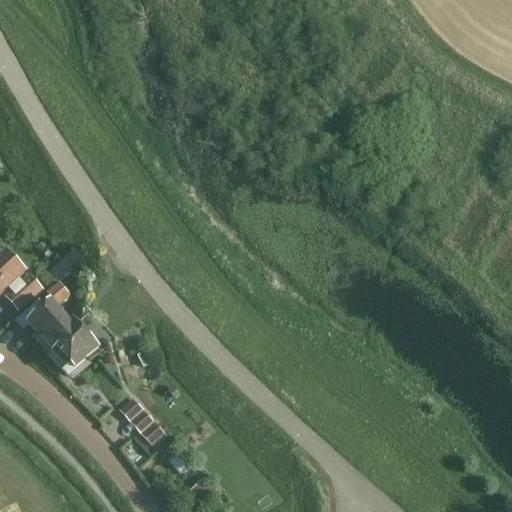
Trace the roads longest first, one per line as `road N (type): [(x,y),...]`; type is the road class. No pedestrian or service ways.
road 1 (tertiary): [(349,478),(177,313),(95,207),(0,51)]
road 2 (residential): [(144,511),(72,421),(0,358)]
